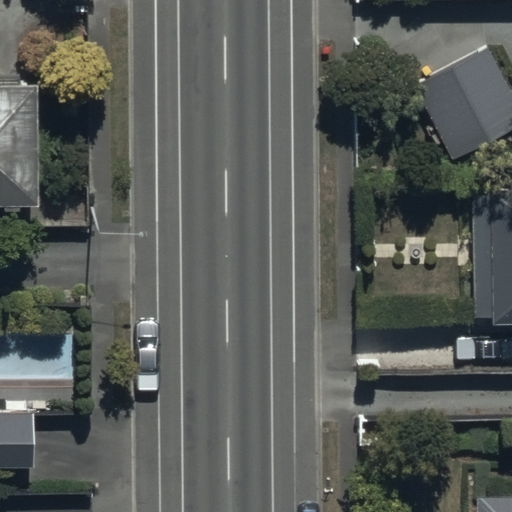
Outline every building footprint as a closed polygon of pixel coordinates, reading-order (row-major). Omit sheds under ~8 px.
[(511,93),(485,42),(409,82),(450,161),(511,128),(511,93)] [(37,83),(0,83),(0,205),(37,206),(37,83)] [(511,186),(473,187),(474,320),(511,319),(511,186)] [(0,465),(34,465),(33,412),(0,412),(0,465)] [(511,511),(511,494),(477,495),(477,511),(511,511)]
